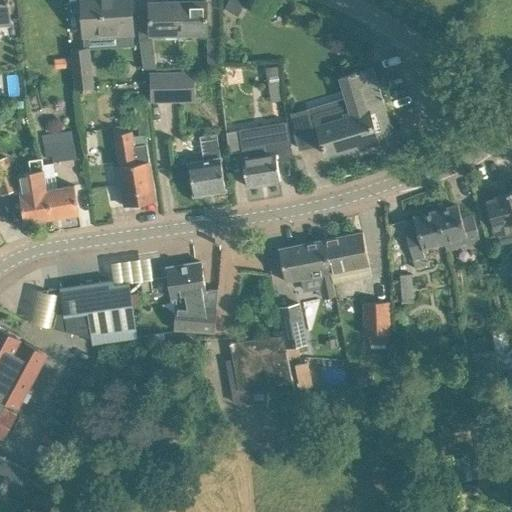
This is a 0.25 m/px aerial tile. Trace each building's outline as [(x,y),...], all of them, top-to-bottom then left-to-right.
[(0,0),(0,24),(10,23),(8,0),(0,0)] [(80,0),(82,16),(83,36),(133,33),(130,0),(80,0)] [(151,0),(152,1),(149,1),(150,34),(179,34),(178,0),(165,0),(151,0)] [(184,0),(178,0),(179,34),(207,33),(206,0),(184,0)] [(220,37),(207,38),(208,67),(222,67),(220,37)] [(141,46),(143,68),(156,68),(153,39),(140,40),(141,46)] [(75,89),(93,87),(88,48),(70,50),(75,89)] [(65,57),(56,58),(57,68),(66,67),(65,57)] [(341,77),(347,96),(362,143),(359,143),(361,151),(377,147),(379,147),(376,137),(391,132),(371,68),(356,73),(355,71),(351,72),(352,74),(341,77)] [(194,99),(194,73),(150,74),(151,100),(183,99),(194,99)] [(295,129),(294,129),(300,149),(322,143),(325,154),(359,143),(362,143),(347,96),(290,112),(295,129)] [(155,201),(152,181),(148,161),(145,136),(149,135),(146,100),(133,101),(135,121),(134,121),(134,126),(138,126),(139,136),(132,137),(136,163),(133,164),(140,203),(155,201)] [(254,125),(238,128),(242,149),(241,149),(242,158),(247,186),(280,180),(277,160),(293,157),(292,150),(289,130),(287,120),(254,125)] [(52,155),(53,160),(76,157),(71,129),(42,134),(45,156),(52,155)] [(117,166),(121,186),(124,206),(140,203),(133,164),(136,163),(132,137),(131,131),(114,133),(119,166),(117,166)] [(188,162),(190,175),(194,194),(225,189),(216,133),(199,136),(203,160),(188,162)] [(0,157),(0,187),(2,193),(17,188),(13,174),(7,156),(0,157)] [(21,194),(19,194),(24,222),(52,217),(47,189),(45,177),(43,165),(42,158),(29,160),(31,171),(17,174),(21,194)] [(53,163),(43,165),(45,177),(55,175),(53,163)] [(74,185),(47,189),(52,217),(79,213),(74,185)] [(511,222),(511,190),(496,195),(498,199),(486,203),(495,236),(509,232),(507,224),(511,222)] [(458,205),(436,211),(444,241),(463,236),(466,244),(469,255),(483,252),(480,240),(473,216),(462,219),(458,205)] [(424,247),(444,241),(436,211),(413,218),(417,231),(406,234),(413,259),(415,268),(429,264),(424,247)] [(324,239),(331,271),(369,264),(363,232),(324,239)] [(285,281),(331,271),(324,239),(278,249),(285,281)] [(202,291),(206,290),(201,261),(166,267),(171,298),(185,296),(186,305),(176,305),(175,307),(174,329),(214,332),(216,307),(204,305),(202,291)] [(400,274),(402,302),(414,302),(411,273),(400,274)] [(53,327),(92,337),(93,343),(137,337),(129,282),(114,285),(113,280),(61,288),(62,301),(59,301),(53,327)] [(388,301),(363,302),(364,335),(369,335),(369,344),(389,344),(389,334),(390,334),(388,301)] [(277,306),(283,332),(285,345),(305,341),(297,302),(277,306)] [(20,335),(18,334),(0,323),(0,434),(2,436),(15,413),(11,410),(15,403),(17,404),(46,352),(25,340),(23,343),(18,340),(20,335)] [(477,370),(511,366),(511,349),(509,350),(506,328),(492,329),(495,351),(475,353),(477,370)] [(230,342),(238,390),(254,390),(294,393),(282,332),(230,342)] [(309,360),(297,362),(301,386),(313,384),(309,360)] [(186,410),(146,403),(140,431),(180,439),(186,410)] [(9,488),(15,491),(27,470),(0,454),(0,492),(5,495),(9,488)]
